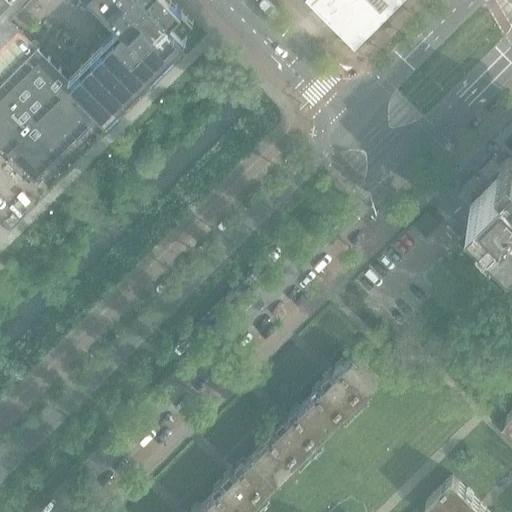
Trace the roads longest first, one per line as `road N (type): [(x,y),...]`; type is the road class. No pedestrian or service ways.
road 1 (secondary): [(355,116),(0,465)]
road 2 (secondary): [(53,511),(406,164)]
road 3 (unclassified): [(355,116),(237,0)]
road 4 (secondary): [(466,0),(355,116)]
road 5 (secondary): [(406,164),(511,52)]
